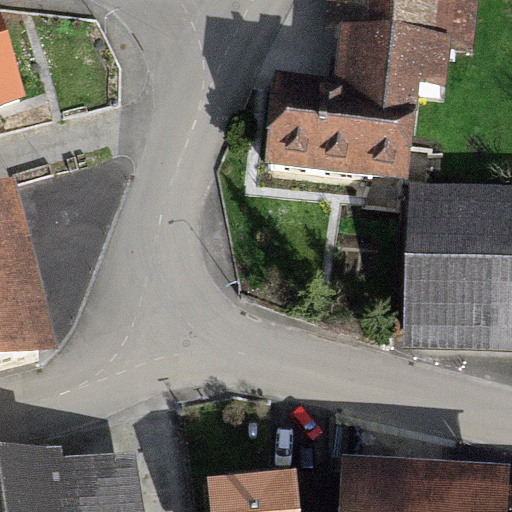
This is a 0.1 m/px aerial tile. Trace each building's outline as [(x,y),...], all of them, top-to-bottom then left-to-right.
[(461,0),(332,0),(329,42),(342,44),(442,53),(457,54),(461,0)] [(437,107),(442,53),(342,44),(335,102),(417,105),(437,107)] [(417,105),(335,102),(285,99),(281,185),(408,197),(417,105)] [(511,211),(411,210),(409,369),(511,370),(511,211)] [(12,221),(0,223),(0,374),(49,361),(12,221)] [(52,476),(0,484),(0,511),(129,511),(126,485),(55,496),(52,476)] [(503,496),(346,489),(345,506),(345,511),(511,511),(511,508),(502,508),(503,496)] [(345,511),(345,506),(227,501),(226,511),(345,511)]
